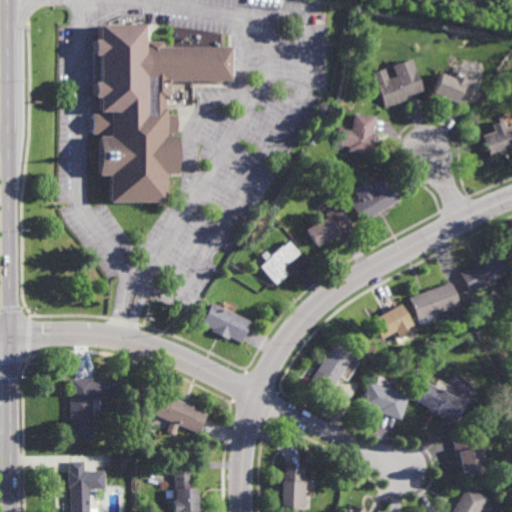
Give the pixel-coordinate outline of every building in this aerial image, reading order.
[(135,48),(137,48),(137,46),(139,46),(139,41),(155,41),(155,47),(224,46),(224,49),(230,48),(230,77),(225,77),(225,80),(163,81),(163,100),(159,100),(159,108),(159,114),(171,114),(170,133),(160,132),(160,136),(171,136),(171,175),(160,175),(160,203),(104,203),(104,202),(104,175),(93,175),(94,136),(96,136),(96,133),(87,133),(87,113),(96,113),(96,108),(94,108),(94,54),(87,54),(87,39),(94,39),(94,33),(135,33),(135,48)] [(422,90),(404,97),(405,100),(384,107),(374,81),(386,76),(387,80),(395,77),(391,66),(410,59),(422,90)] [(453,78),(454,76),(462,79),(464,75),(473,79),(463,106),(455,102),(454,103),(445,99),(444,103),(441,102),(442,99),(431,94),(439,72),(453,78)] [(374,155),(347,151),(348,146),(338,144),(340,131),(350,132),(353,113),(374,117),(371,133),(377,134),(374,155)] [(505,127),(511,124),(511,148),(488,157),(481,136),(494,132),(491,124),(502,120),(505,127)] [(399,200),(362,222),(350,203),(358,199),(353,190),(367,182),(372,190),(387,181),(399,200)] [(339,235),(338,233),(316,247),(306,230),(327,217),(325,213),(337,206),(351,228),(339,235)] [(282,269),(287,274),(275,285),(259,267),(265,262),(260,256),(265,251),(270,256),(287,241),(299,254),(282,269)] [(468,293),(458,274),(492,255),(503,275),(468,293)] [(417,321),(408,298),(448,283),(456,306),(417,321)] [(240,344),(229,338),(227,341),(211,333),(212,330),(200,324),(210,304),(250,323),(240,344)] [(398,339),(394,332),(380,340),(370,322),(399,305),(414,330),(398,339)] [(328,392),(309,380),(333,343),(352,356),(328,392)] [(69,438),(68,393),(70,393),(70,378),(89,378),(90,438),(69,438)] [(463,401),(453,420),(441,414),(440,416),(425,409),(427,406),(415,400),(425,381),(463,401)] [(399,419),(375,411),(375,409),(360,405),(367,382),(407,394),(399,419)] [(171,398),(172,397),(199,408),(198,410),(205,413),(197,432),(154,414),(163,394),(171,398)] [(469,446),(476,444),(479,455),(482,454),(485,469),(460,474),(460,472),(457,473),(450,435),(466,432),(469,446)] [(302,481),(304,482),(303,509),(294,509),(294,510),(289,509),(290,508),(280,507),(282,479),(284,479),(284,466),(303,467),(302,481)] [(189,487),(197,487),(197,511),(179,511),(172,511),(172,499),(174,499),(174,488),(173,468),(189,468),(189,487)] [(87,511),(68,511),(68,487),(67,487),(67,469),(87,469),(87,511)] [(474,511),(449,511),(463,487),(482,497),(474,511)] [(343,511),(349,503),(363,511),(343,511)]
